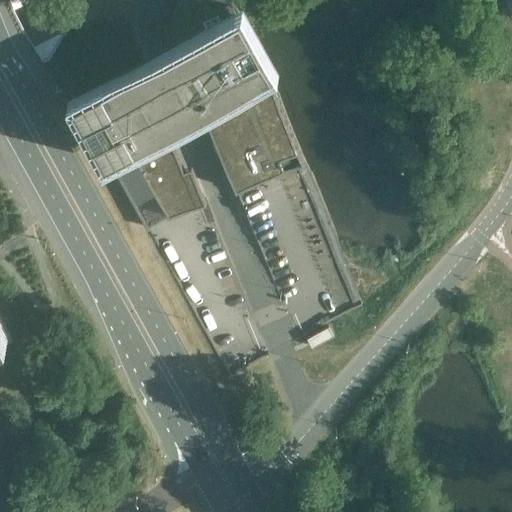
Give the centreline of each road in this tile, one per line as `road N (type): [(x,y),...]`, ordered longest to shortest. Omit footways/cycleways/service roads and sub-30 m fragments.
road 1 (tertiary): [(245,480),(0,41)]
road 2 (tertiary): [(0,101),(212,486)]
road 3 (unclassified): [(245,480),(283,460),(311,431),(511,198)]
